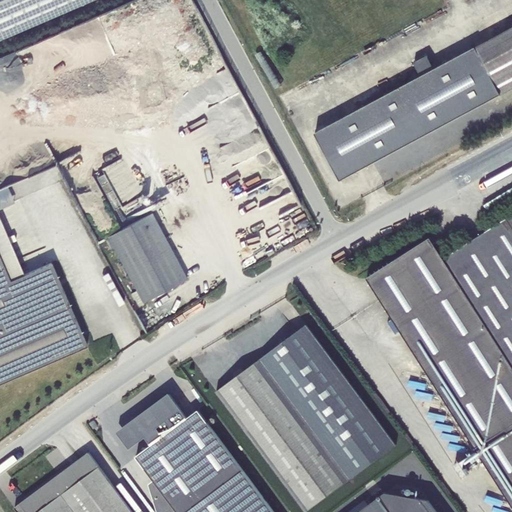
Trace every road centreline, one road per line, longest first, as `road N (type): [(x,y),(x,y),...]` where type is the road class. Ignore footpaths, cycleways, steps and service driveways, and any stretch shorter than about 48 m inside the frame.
road 1 (unclassified): [(0,462),(193,325),(511,147)]
road 2 (unknown): [(454,511),(429,484),(395,478),(331,511)]
